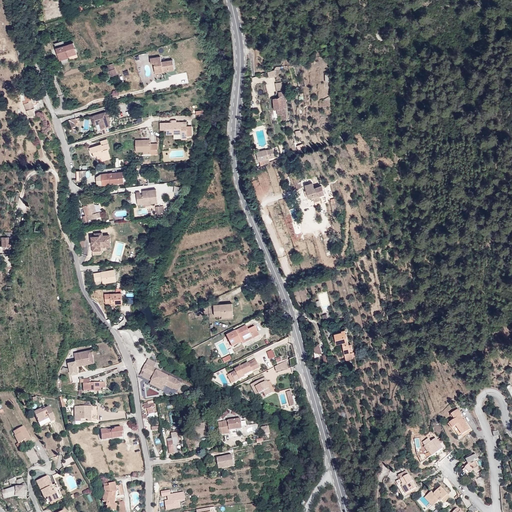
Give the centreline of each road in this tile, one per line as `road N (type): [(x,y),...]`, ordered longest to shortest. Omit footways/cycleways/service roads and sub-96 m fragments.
road 1 (residential): [(149,511),(133,374),(79,277),(68,160),(38,73),(32,0)]
road 2 (primary): [(231,0),(240,194),(282,299),(335,474)]
road 3 (residential): [(496,511),(479,399),(500,396),(511,430)]
road 4 (unknown): [(51,110),(170,84)]
